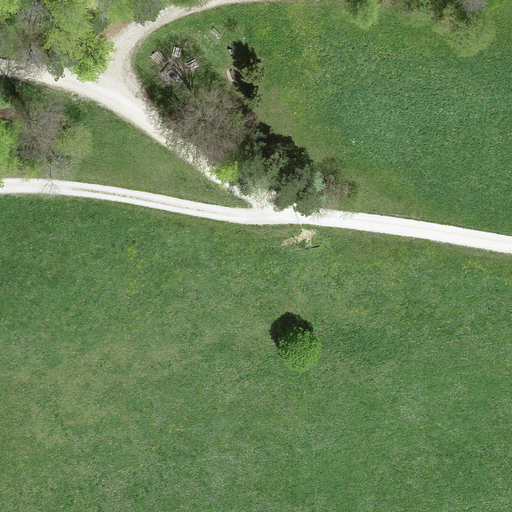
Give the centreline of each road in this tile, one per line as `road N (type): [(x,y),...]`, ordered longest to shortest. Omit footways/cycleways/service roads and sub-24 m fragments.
road 1 (track): [(0,68),(111,83),(197,162),(288,212),(511,242)]
road 2 (track): [(0,190),(52,188),(245,217),(288,212)]
road 3 (track): [(111,83),(125,43),(148,22),(226,0)]
